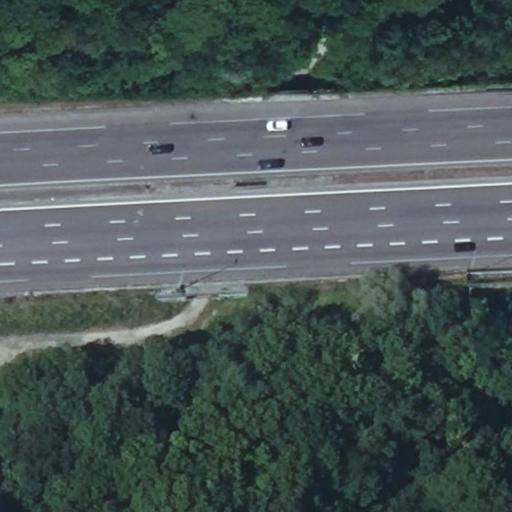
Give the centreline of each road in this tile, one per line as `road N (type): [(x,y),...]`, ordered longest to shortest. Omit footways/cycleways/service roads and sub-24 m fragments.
road 1 (track): [(0,351),(167,334),(189,317),(318,61),(351,36),(450,0)]
road 2 (motorway): [(0,240),(511,215)]
road 3 (motorway): [(511,137),(0,161)]
road 4 (track): [(339,511),(452,438),(511,434)]
